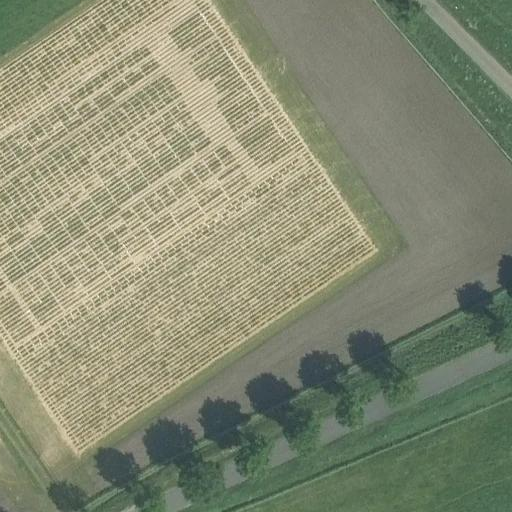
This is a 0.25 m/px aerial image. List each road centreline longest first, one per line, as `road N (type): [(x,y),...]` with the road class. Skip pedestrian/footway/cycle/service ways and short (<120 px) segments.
road 1 (unclassified): [(168,511),(511,360)]
road 2 (unclassified): [(511,91),(419,0)]
